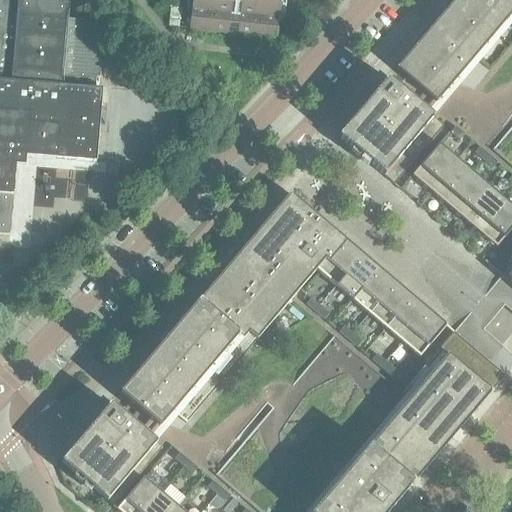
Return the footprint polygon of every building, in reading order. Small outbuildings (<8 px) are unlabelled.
[(68,2),(39,0),(0,0),(0,234),(10,235),(15,165),(25,156),(96,162),(101,89),(98,89),(103,22),(67,19),(68,2)] [(192,0),(189,29),(189,30),(228,34),(238,35),(275,39),(280,0),(192,0)] [(511,0),(455,0),(396,70),(436,104),(511,14),(511,0)] [(394,186),(443,127),(388,80),(338,138),(394,186)] [(242,445),(215,476),(257,511),(315,511),(462,340),(489,363),(496,355),(497,355),(509,354),(502,348),(494,341),(482,331),(504,305),(511,312),(511,285),(509,283),(511,280),(511,127),(492,151),(511,167),(511,264),(510,266),(501,277),(498,281),(485,296),(470,313),(457,329),(453,333),(434,356),(427,364),(401,394),(334,337),(302,374),(293,385),(273,409),(242,445)] [(456,128),(450,134),(460,141),(465,135),(456,128)] [(429,191),(456,160),(439,146),(412,177),(429,191)] [(488,156),(479,148),(475,154),(483,162),(488,156)] [(497,163),(488,156),(483,162),(492,169),(497,163)] [(446,206),(472,174),(456,160),(429,191),(446,206)] [(462,220),(489,189),(472,174),(446,206),(462,220)] [(479,234),(506,203),(489,189),(462,220),(479,234)] [(319,273),(346,242),(290,194),(120,395),(160,429),(173,414),(186,424),(316,271),(319,273)] [(511,229),(511,208),(506,203),(479,234),(496,249),(511,229)] [(336,287),(362,256),(346,242),(319,273),(336,287)] [(352,302),(379,270),(362,256),(336,287),(352,302)] [(369,316),(396,284),(379,270),(352,302),(369,316)] [(386,330),(413,299),(396,284),(369,316),(386,330)] [(315,313),(320,307),(311,299),(306,305),(315,313)] [(403,344),(429,313),(413,299),(386,330),(403,344)] [(329,314),(320,307),(315,313),(324,320),(329,314)] [(419,359),(446,327),(429,313),(403,344),(419,359)] [(353,335),(344,327),(339,333),(348,341),(353,335)] [(357,348),(362,342),(353,335),(348,341),(357,348)] [(390,511),(505,377),(489,363),(462,340),(315,511),(390,511)] [(386,363),(377,355),(372,361),(381,369),(386,363)] [(395,370),(386,363),(381,369),(390,376),(395,370)] [(162,448),(111,405),(61,463),(112,507),(162,448)] [(188,461),(180,454),(175,460),(183,467),(188,461)] [(192,475),(197,469),(188,461),(183,467),(192,475)] [(118,511),(144,511),(160,493),(143,479),(117,511),(118,511)] [(221,489),(212,482),(208,488),(216,495),(221,489)] [(225,503),(230,497),(221,489),(216,495),(225,502),(225,503)] [(173,511),(177,508),(160,493),(144,511),(173,511)] [(216,495),(209,504),(214,509),(220,508),(225,502),(216,495)] [(234,500),(223,511),(230,511),(238,503),(234,500)]
